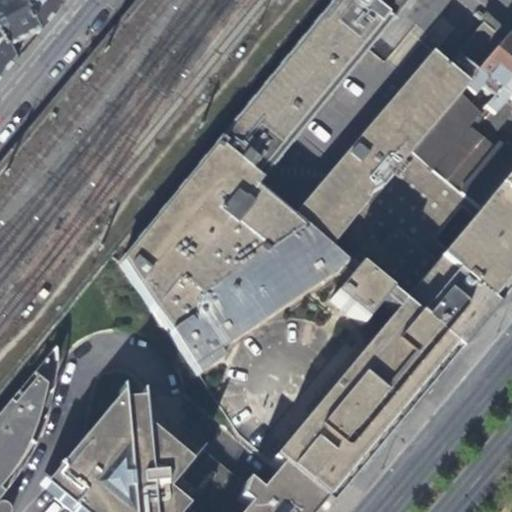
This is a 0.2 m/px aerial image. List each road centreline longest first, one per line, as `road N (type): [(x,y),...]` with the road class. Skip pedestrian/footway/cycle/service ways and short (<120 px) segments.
road 1 (secondary): [(511,355),(382,511)]
road 2 (residential): [(0,122),(102,0)]
